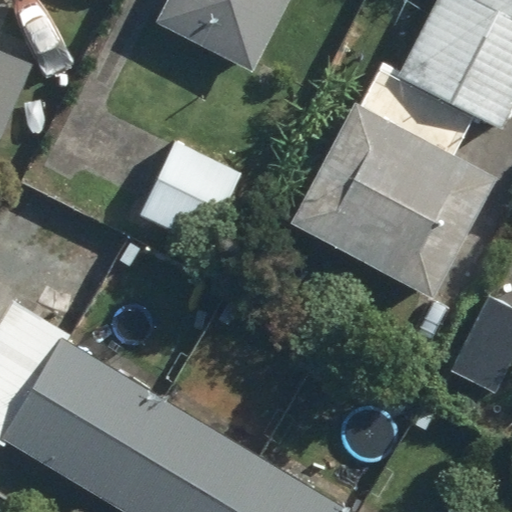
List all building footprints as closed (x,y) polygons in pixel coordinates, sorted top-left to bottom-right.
[(160,0),(148,24),(244,73),(281,0),(160,0)] [(447,157),(467,118),(495,133),(511,99),(511,0),(468,0),(467,2),(463,0),(430,0),(390,77),(368,118),(340,103),(275,227),(423,305),(489,180),(447,157)] [(0,128),(26,63),(0,52),(0,128)] [(168,143),(133,216),(199,247),(234,174),(168,143)] [(444,371),(490,395),(511,352),(511,310),(483,296),(444,371)] [(0,441),(117,511),(346,511),(58,339),(0,434),(0,441)]
